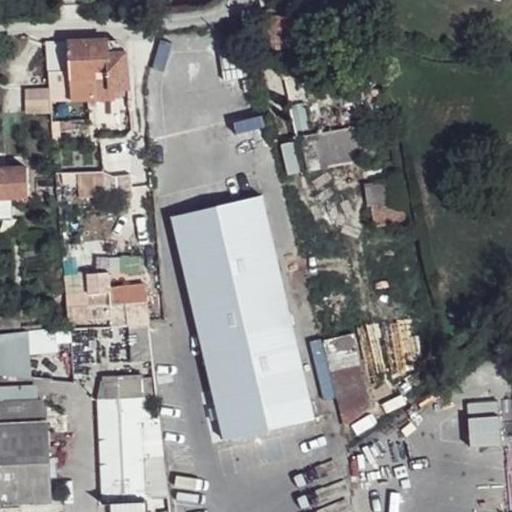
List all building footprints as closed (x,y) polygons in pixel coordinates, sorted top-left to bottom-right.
[(335,13),(313,15),(316,38),(338,35),(335,13)] [(267,20),(273,45),(276,44),(278,50),(294,47),(293,40),(316,38),(313,15),(267,20)] [(231,23),(231,25),(232,39),(247,38),(246,22),(231,23)] [(68,42),(71,96),(71,102),(112,100),(112,90),(129,89),(126,50),(117,40),(68,42)] [(68,42),(47,43),(49,89),(50,97),(71,96),(68,42)] [(49,89),(29,91),(31,113),(51,111),(50,97),(49,89)] [(371,125),(301,137),(307,171),(360,162),(359,156),(376,154),(371,125)] [(0,169),(0,197),(11,197),(29,196),(28,167),(0,169)] [(259,177),(168,199),(172,217),(263,196),(259,177)] [(400,181),(367,186),(370,205),(402,201),(400,181)] [(172,217),(189,292),(224,440),(315,419),(263,196),(172,217)] [(11,197),(0,197),(0,218),(11,219),(11,197)] [(66,294),(67,321),(111,318),(111,321),(149,318),(146,286),(110,289),(109,272),(72,275),(72,293),(66,294)] [(0,293),(0,331),(12,331),(11,319),(17,319),(15,292),(0,293)] [(189,292),(171,296),(205,444),(224,440),(189,292)] [(28,328),(31,352),(56,350),(54,326),(28,328)] [(149,329),(131,331),(132,361),(151,360),(149,329)] [(325,341),(347,433),(376,427),(354,334),(325,341)] [(98,402),(103,504),(145,501),(142,444),(141,422),(151,422),(150,399),(143,400),(142,379),(107,381),(108,401),(98,402)] [(0,401),(0,507),(52,505),(51,483),(58,483),(56,446),(49,446),(47,407),(41,399),(0,401)] [(151,422),(141,422),(142,444),(152,443),(151,422)]
